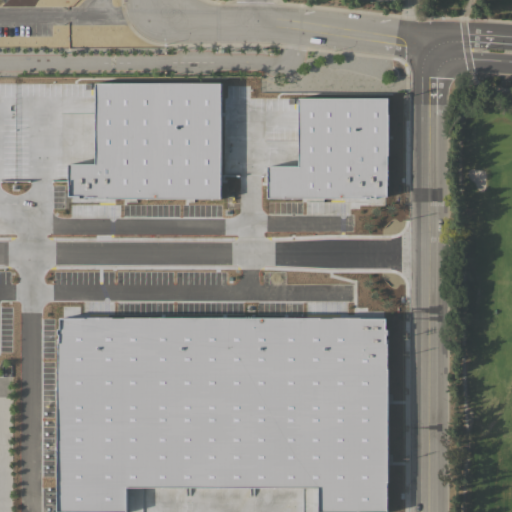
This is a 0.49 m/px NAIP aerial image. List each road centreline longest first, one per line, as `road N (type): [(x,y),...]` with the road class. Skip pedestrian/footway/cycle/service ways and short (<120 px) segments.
road 1 (tertiary): [(426,511),(422,44)]
road 2 (residential): [(158,4),(203,23),(422,44)]
